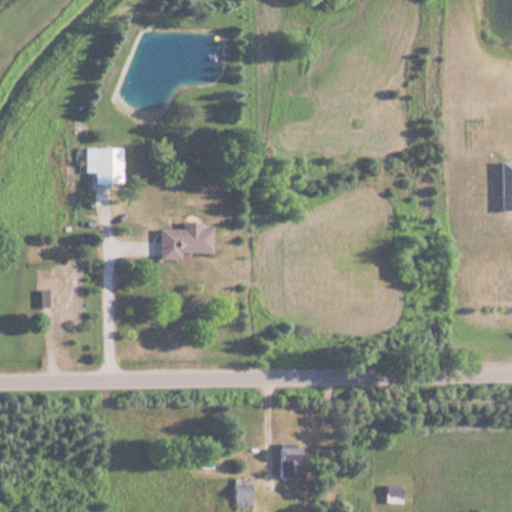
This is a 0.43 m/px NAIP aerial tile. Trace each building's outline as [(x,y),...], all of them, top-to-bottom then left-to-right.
[(115,148),(79,148),(79,174),(87,174),(87,184),(115,184),(115,148)] [(511,161),(494,161),(495,210),(511,209),(511,161)] [(177,229),(154,229),(154,258),(176,258),(176,252),(207,251),(207,229),(195,229),(195,222),(177,222),(177,229)] [(37,307),(58,307),(58,321),(70,321),(70,271),(57,271),(57,289),(37,289),(37,307)] [(274,474),(295,474),(295,445),(274,445),(274,474)] [(247,477),(228,477),(228,508),(247,508),(247,477)] [(398,485),(381,487),(382,496),(399,494),(398,485)]
